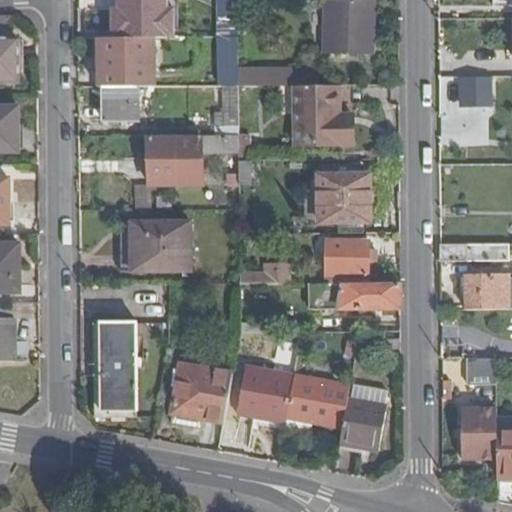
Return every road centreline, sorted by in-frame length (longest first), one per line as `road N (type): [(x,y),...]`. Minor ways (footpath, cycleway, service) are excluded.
road 1 (residential): [(417,0),(416,509)]
road 2 (residential): [(58,449),(50,0)]
road 3 (secondary): [(322,511),(265,485),(58,449)]
